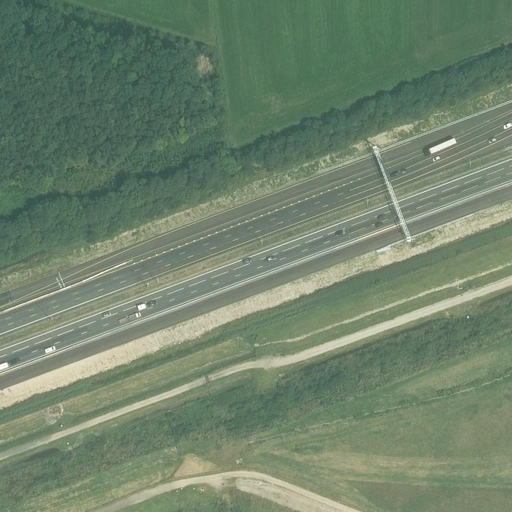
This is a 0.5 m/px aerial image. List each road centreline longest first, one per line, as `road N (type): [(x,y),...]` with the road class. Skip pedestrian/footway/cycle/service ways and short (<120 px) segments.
road 1 (motorway): [(0,367),(511,176)]
road 2 (motorway): [(511,127),(0,318)]
road 3 (track): [(511,280),(298,358),(226,371),(0,457)]
road 4 (track): [(353,511),(248,473),(174,485),(105,511)]
